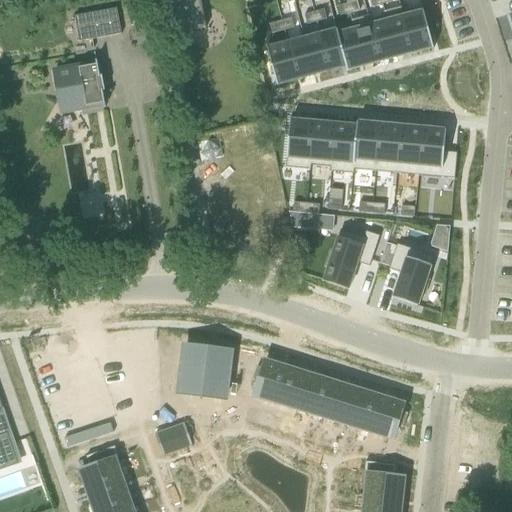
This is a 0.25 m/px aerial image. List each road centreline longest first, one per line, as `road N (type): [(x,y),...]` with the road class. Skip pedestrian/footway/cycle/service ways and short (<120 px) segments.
road 1 (unclassified): [(0,302),(142,286),(197,290),(442,360)]
road 2 (residential): [(476,368),(503,106)]
road 3 (residential): [(442,360),(427,511)]
